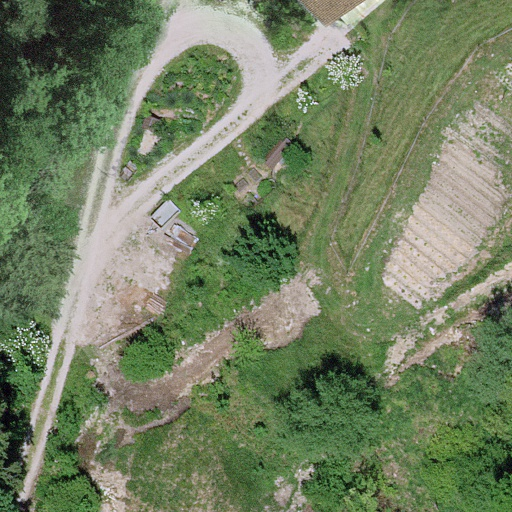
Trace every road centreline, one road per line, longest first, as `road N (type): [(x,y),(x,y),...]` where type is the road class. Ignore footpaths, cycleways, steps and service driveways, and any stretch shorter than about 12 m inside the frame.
road 1 (track): [(1,511),(41,405),(118,128),(173,0)]
road 2 (track): [(168,26),(204,22),(248,44),(263,88),(247,114),(152,191),(98,205)]
